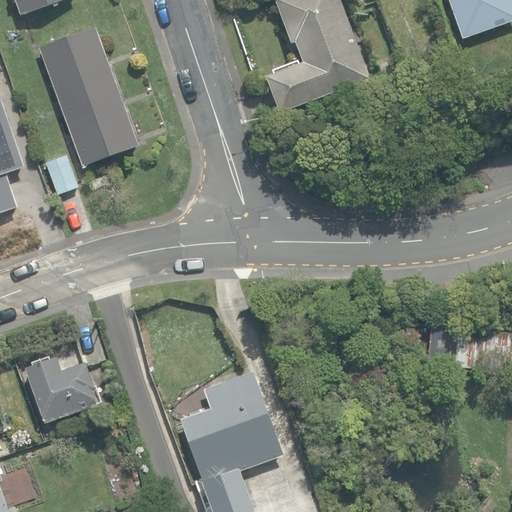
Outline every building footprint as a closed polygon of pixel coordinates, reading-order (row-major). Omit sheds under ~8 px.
[(17,3),(22,16),(67,0),(13,0),(15,4),(17,3)] [(268,78),(282,115),(372,79),(340,0),(275,0),(293,45),(297,43),(305,63),(268,78)] [(431,3),(429,0),(397,0),(402,14),(431,3)] [(511,0),(450,0),(465,40),(511,22),(511,0)] [(40,48),(84,167),(141,145),(97,26),(40,48)] [(411,47),(417,65),(441,57),(434,38),(411,47)] [(377,64),(383,77),(403,68),(397,54),(377,64)] [(2,97),(0,97),(0,210),(19,204),(7,170),(26,164),(2,97)] [(47,163),(58,195),(80,187),(69,156),(47,163)] [(403,314),(401,334),(428,337),(431,317),(403,314)] [(430,364),(510,373),(511,352),(511,332),(434,324),(430,364)] [(57,360),(27,370),(45,425),(102,406),(87,363),(61,372),(57,360)] [(194,484),(203,511),(255,511),(242,473),(284,458),(255,371),(205,389),(212,409),(180,420),(201,481),(194,484)] [(0,511),(10,511),(0,482),(4,481),(0,469),(0,511)]
